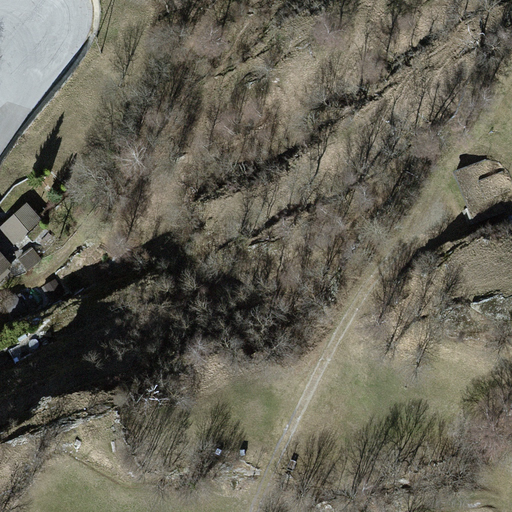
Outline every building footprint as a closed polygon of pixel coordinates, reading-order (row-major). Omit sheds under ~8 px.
[(511,188),(503,168),(493,172),(485,156),(453,169),(470,209),(511,190),(511,188)] [(24,204),(0,227),(0,229),(16,246),(42,222),(24,204)] [(27,269),(39,259),(31,249),(19,258),(27,269)] [(0,252),(0,276),(12,265),(0,252)] [(62,293),(55,281),(43,288),(51,300),(62,293)]
